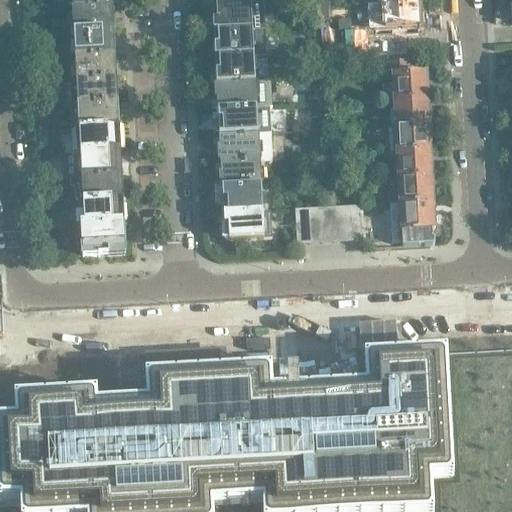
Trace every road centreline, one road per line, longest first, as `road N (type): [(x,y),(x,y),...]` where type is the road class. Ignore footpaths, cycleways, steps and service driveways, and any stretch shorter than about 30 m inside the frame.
road 1 (residential): [(480,273),(179,291)]
road 2 (residential): [(179,291),(164,0)]
road 3 (residential): [(0,0),(18,284)]
road 4 (residential): [(467,0),(480,273)]
road 5 (residential): [(179,291),(36,299),(18,284)]
